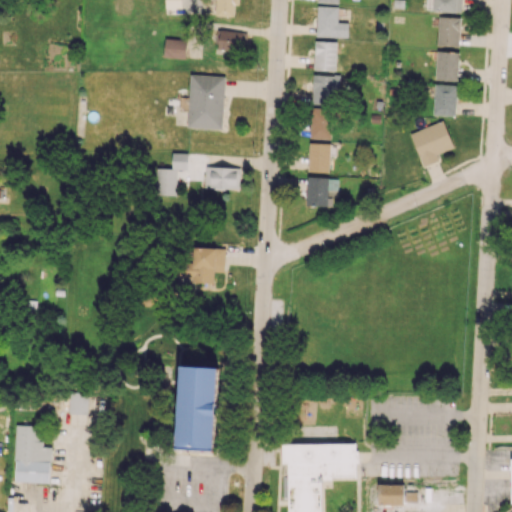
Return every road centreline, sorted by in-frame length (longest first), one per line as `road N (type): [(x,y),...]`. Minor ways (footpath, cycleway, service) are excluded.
road 1 (residential): [(502,0),(473,511)]
road 2 (residential): [(280,0),(251,511)]
road 3 (residential): [(511,156),(297,250),(266,251)]
